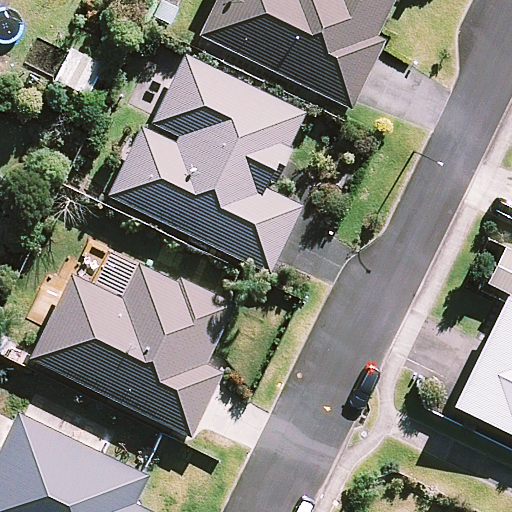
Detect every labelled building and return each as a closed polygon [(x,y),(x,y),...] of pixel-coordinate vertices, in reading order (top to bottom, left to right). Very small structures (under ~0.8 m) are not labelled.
[(209,0),(193,34),(349,108),(380,43),(374,40),(392,0),(209,0)] [(426,0),(443,11),(449,0),(426,0)] [(132,98),(151,107),(108,196),(269,274),(301,208),(267,192),(304,115),(177,54),(158,44),(132,98)] [(102,66),(71,51),(56,80),(88,96),(102,66)] [(231,310),(138,265),(120,301),(70,277),(30,360),(188,437),(219,373),(204,365),(231,310)] [(511,301),(507,299),(495,324),(490,321),(448,404),(511,435),(511,301)] [(144,476),(15,414),(0,444),(0,511),(146,511),(131,504),(144,476)]
